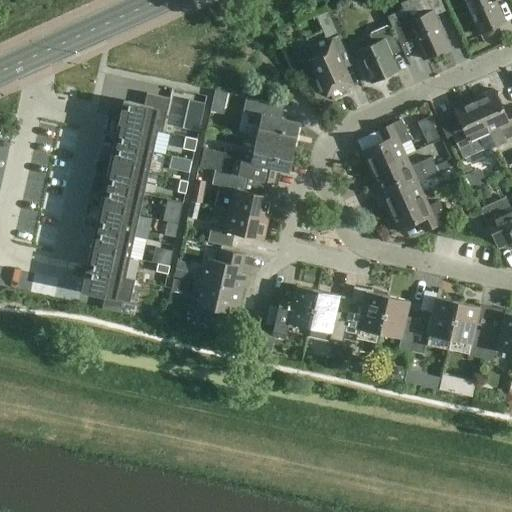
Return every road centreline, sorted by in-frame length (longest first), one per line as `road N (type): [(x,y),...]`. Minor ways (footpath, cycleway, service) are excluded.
road 1 (residential): [(511,54),(348,127),(323,160),(331,200),(359,246),(511,282)]
road 2 (residential): [(32,111),(93,125),(61,268),(0,255)]
road 3 (secondary): [(19,65),(161,0)]
road 4 (residential): [(0,240),(32,111)]
